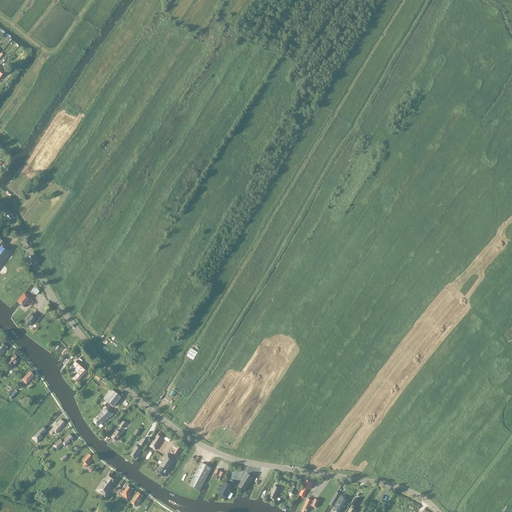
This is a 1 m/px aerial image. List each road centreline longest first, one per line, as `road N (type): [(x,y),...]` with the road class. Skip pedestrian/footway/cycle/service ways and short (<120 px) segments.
road 1 (tertiary): [(437,511),(390,485),(238,461),(186,437),(95,355),(0,207)]
road 2 (track): [(429,0),(174,418)]
